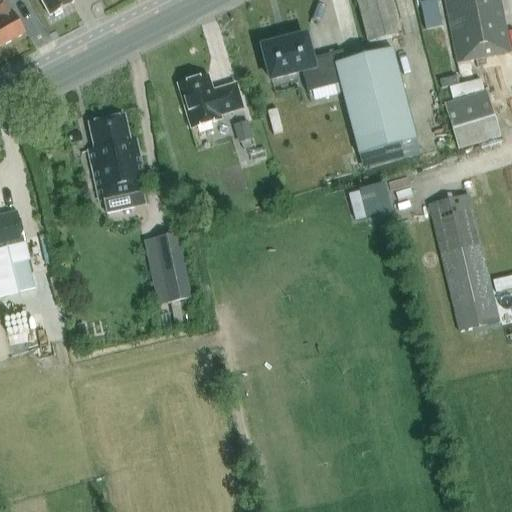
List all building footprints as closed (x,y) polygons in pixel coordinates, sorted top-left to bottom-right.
[(0,0),(0,48),(25,34),(5,0),(0,0)] [(70,0),(40,0),(50,17),(53,15),(55,18),(63,13),(62,10),(73,4),(70,0)] [(356,0),(368,45),(402,36),(392,0),(356,0)] [(447,0),(448,1),(445,1),(458,65),(510,54),(499,0),(447,0)] [(334,85),(331,55),(309,61),(303,37),(259,48),(268,81),(300,73),(305,93),(334,85)] [(333,64),(331,55),(334,85),(337,85),(342,105),(401,88),(391,49),(333,64)] [(220,117),(243,110),(236,85),(213,92),(208,77),(178,86),(191,130),(221,121),(220,117)] [(415,142),(401,88),(342,105),(356,158),(415,142)] [(500,136),(487,91),(445,104),(458,148),(500,136)] [(131,195),(147,191),(136,142),(130,143),(124,117),(89,125),(95,151),(89,152),(99,202),(104,201),(107,215),(134,209),(131,195)] [(233,125),(238,143),(241,142),(243,150),(252,147),(250,140),(252,139),(247,121),(233,125)] [(68,135),(70,144),(83,142),(81,132),(68,135)] [(388,184),(349,189),(353,217),(391,212),(388,184)] [(499,321),(467,187),(427,197),(459,331),(499,321)] [(0,216),(0,297),(36,289),(17,212),(0,216)] [(154,239),(168,304),(194,299),(180,233),(154,239)]
